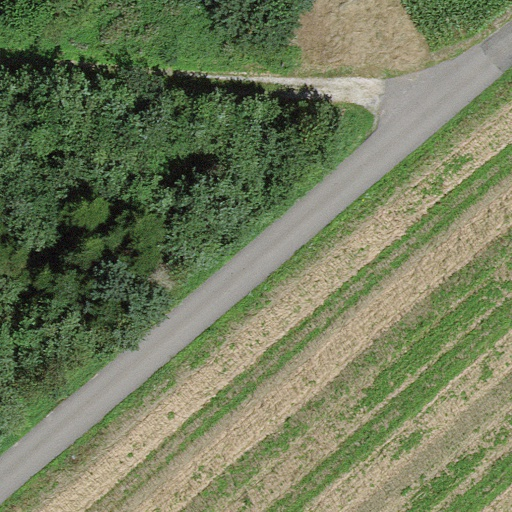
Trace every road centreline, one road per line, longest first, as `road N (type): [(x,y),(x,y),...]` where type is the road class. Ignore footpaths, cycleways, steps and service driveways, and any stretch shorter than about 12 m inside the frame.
road 1 (unclassified): [(511,41),(0,468)]
road 2 (track): [(0,67),(438,100)]
